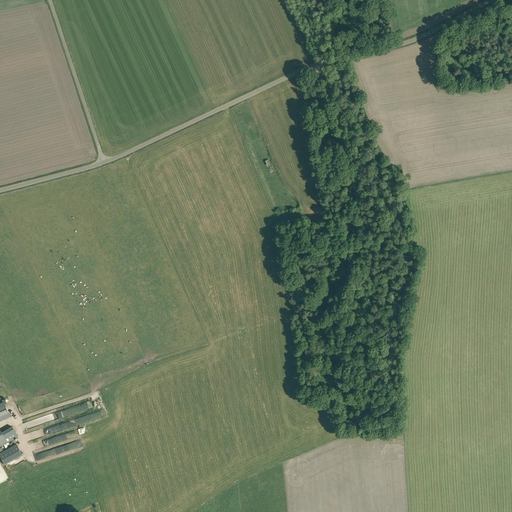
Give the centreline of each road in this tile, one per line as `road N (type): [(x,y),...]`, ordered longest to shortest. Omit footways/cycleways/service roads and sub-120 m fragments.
road 1 (unclassified): [(490,0),(404,43),(294,73),(103,162)]
road 2 (unclassified): [(103,162),(48,0)]
